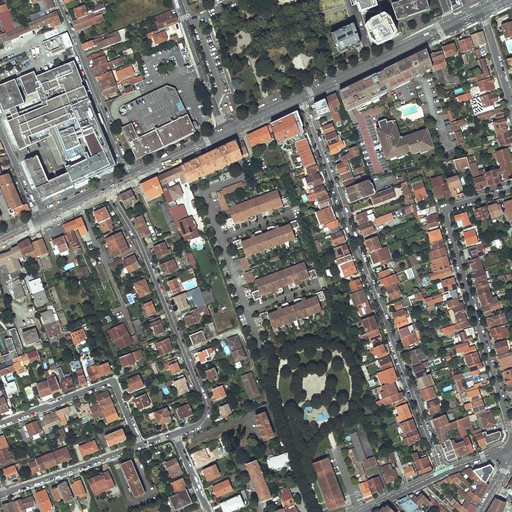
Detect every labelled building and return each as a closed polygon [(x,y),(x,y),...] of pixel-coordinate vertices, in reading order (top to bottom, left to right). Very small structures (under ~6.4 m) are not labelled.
[(44,0),(43,1),(42,1),(44,8),(46,11),(55,8),(51,0),(44,0)] [(406,0),(390,5),(393,13),(397,24),(397,25),(412,19),(411,16),(417,14),(418,16),(426,12),(424,9),(428,8),(426,3),(428,3),(426,0),(406,0)] [(449,0),(453,9),(463,6),(460,0),(449,0)] [(8,9),(6,4),(2,5),(2,6),(0,7),(0,13),(8,10),(8,9)] [(78,19),(106,8),(104,4),(92,9),(92,10),(88,12),(85,6),(75,10),(78,19)] [(78,19),(72,21),(76,31),(105,20),(102,15),(107,13),(106,8),(78,19)] [(8,10),(0,13),(0,16),(6,32),(16,28),(10,15),(8,10)] [(176,16),(176,14),(171,16),(169,11),(161,15),(161,16),(162,19),(157,21),(161,29),(167,26),(167,25),(178,21),(176,16)] [(54,26),(61,24),(56,12),(46,15),(50,23),(52,27),(54,26)] [(382,12),(369,18),(362,26),(368,39),(376,46),(389,40),(396,32),(389,17),(382,12)] [(39,18),(43,17),(42,13),(30,19),(31,22),(35,20),(39,18)] [(16,28),(25,24),(22,19),(16,22),(12,14),(10,15),(16,28)] [(43,26),(50,23),(46,15),(43,17),(39,18),(43,26)] [(29,22),(32,30),(37,28),(35,20),(31,22),(29,22)] [(6,32),(10,40),(19,36),(19,35),(32,30),(29,22),(25,24),(16,28),(6,32)] [(511,22),(501,26),(506,41),(511,40),(510,37),(511,36),(511,22)] [(354,23),(331,34),(339,53),(361,43),(354,23)] [(149,39),(153,38),(156,44),(167,40),(164,31),(159,33),(157,30),(147,34),(149,39)] [(6,32),(0,34),(0,40),(0,41),(2,44),(10,40),(6,32)] [(82,45),(84,50),(98,45),(99,49),(121,40),(117,32),(108,35),(109,39),(100,42),(99,38),(97,39),(93,41),(93,40),(82,45)] [(482,32),(471,36),(475,47),(486,43),(482,32)] [(59,35),(55,37),(60,47),(51,50),(52,54),(65,48),(59,35)] [(458,42),(462,52),(474,49),(470,38),(458,42)] [(457,54),(454,44),(442,48),(445,58),(457,54)] [(429,56),(427,50),(396,65),(399,73),(409,70),(412,78),(433,68),(429,56)] [(95,67),(108,63),(103,51),(91,56),(95,67)] [(442,51),(429,56),(433,68),(436,78),(439,77),(437,71),(442,69),(447,86),(453,84),(442,51)] [(28,57),(27,56),(18,59),(18,64),(29,59),(28,57)] [(108,73),(110,71),(110,69),(112,68),(113,68),(112,66),(115,65),(116,66),(125,62),(123,57),(122,57),(108,63),(95,67),(92,69),(95,77),(108,73)] [(483,74),(477,76),(478,80),(489,76),(483,58),(481,58),(478,59),(483,74)] [(83,86),(81,83),(83,82),(74,61),(36,77),(34,72),(20,78),(28,96),(37,92),(39,97),(42,103),(39,105),(35,106),(34,104),(22,109),(23,111),(6,118),(20,149),(47,138),(53,135),(65,163),(69,174),(74,185),(102,172),(117,166),(100,126),(97,118),(96,116),(83,86)] [(399,73),(396,65),(376,75),(377,76),(374,78),(373,80),(372,79),(369,80),(368,79),(349,88),(349,87),(344,90),(339,92),(345,110),(352,107),(355,106),(358,112),(361,110),(360,107),(364,105),(364,104),(371,101),(371,102),(378,99),(382,97),(384,94),(383,92),(397,85),(398,88),(411,82),(409,80),(412,78),(409,70),(399,73)] [(132,66),(116,72),(119,80),(135,74),(132,66)] [(104,90),(116,86),(111,74),(109,75),(108,73),(95,77),(97,80),(99,79),(104,90)] [(142,75),(130,80),(132,85),(144,81),(142,75)] [(479,86),(475,87),(476,91),(480,90),(481,92),(485,91),(486,92),(494,89),(492,83),(494,83),(492,77),(482,81),(482,80),(477,81),(479,86)] [(15,79),(0,85),(0,102),(4,112),(25,103),(15,79)] [(101,91),(103,96),(118,90),(118,89),(121,87),(121,86),(122,86),(121,83),(116,86),(104,90),(101,91)] [(117,116),(137,159),(147,155),(195,132),(194,129),(196,128),(198,127),(195,121),(191,123),(187,114),(175,89),(167,86),(142,97),(124,106),(127,112),(125,113),(117,116)] [(134,91),(132,87),(129,88),(125,89),(126,93),(121,95),(122,96),(134,91)] [(470,100),(471,99),(469,93),(455,98),(454,100),(456,103),(457,104),(470,100)] [(332,116),(335,123),(341,120),(338,114),(342,112),(335,94),(325,99),(329,111),(332,116)] [(471,99),(470,100),(471,102),(477,101),(477,103),(482,101),(484,108),(493,105),(492,102),(496,101),(495,97),(491,98),(490,94),(481,97),(471,99)] [(317,115),(329,111),(325,99),(313,105),(317,115)] [(478,119),(504,111),(502,107),(484,112),(475,115),(476,117),(477,117),(478,119)] [(298,111),(271,124),(279,146),(287,142),(287,140),(294,137),(303,133),(304,132),(302,126),(303,126),(298,111)] [(325,134),(334,130),(332,124),(328,125),(326,122),(327,122),(325,118),(319,120),(325,134)] [(454,133),(460,132),(458,127),(465,125),(463,119),(450,123),(454,133)] [(496,134),(507,131),(505,124),(506,124),(504,119),(487,124),(487,126),(494,124),(496,134)] [(386,120),(379,122),(378,122),(381,129),(378,130),(381,138),(383,143),(382,143),(385,150),(384,151),(387,159),(410,151),(411,153),(419,150),(420,152),(427,149),(434,146),(429,131),(425,133),(425,134),(420,135),(419,135),(417,135),(416,135),(403,140),(402,137),(401,137),(395,121),(393,122),(392,121),(387,123),(386,120)] [(258,130),(247,135),(251,147),(268,140),(269,143),(274,141),(271,132),(272,131),(270,125),(258,130)] [(339,142),(339,141),(335,131),(325,135),(329,146),(339,142)] [(454,133),(458,145),(464,144),(460,132),(454,133)] [(501,149),(511,147),(507,132),(497,135),(501,149)] [(306,166),(316,163),(306,138),(305,138),(303,133),(294,137),(296,142),(295,142),(304,167),(306,166)] [(53,135),(47,138),(59,166),(65,163),(53,135)] [(339,142),(329,146),(332,154),(337,152),(336,149),(346,146),(343,140),(339,142)] [(226,145),(181,166),(187,182),(233,161),(238,159),(242,157),(237,143),(236,141),(231,143),(226,145)] [(241,141),(237,143),(242,157),(243,156),(243,155),(243,154),(244,157),(247,156),(241,141)] [(340,158),(342,162),(343,162),(347,160),(358,156),(360,155),(356,146),(348,149),(350,154),(340,158)] [(497,169),(501,182),(504,181),(511,178),(511,163),(511,160),(511,159),(511,152),(509,154),(507,149),(495,153),(494,151),(491,152),(497,169)] [(74,185),(69,174),(63,177),(62,175),(60,176),(61,177),(49,183),(40,164),(42,163),(41,162),(40,162),(37,156),(25,161),(42,200),(47,198),(46,197),(71,187),(74,185)] [(472,156),(467,158),(470,172),(473,180),(474,179),(477,190),(482,188),(482,187),(488,185),(484,173),(484,172),(481,173),(482,175),(483,176),(480,177),(475,163),(474,163),(472,156)] [(467,158),(454,161),(455,164),(456,170),(460,169),(459,165),(464,164),(465,169),(468,168),(469,172),(470,172),(467,158)] [(336,165),(340,174),(347,172),(346,170),(348,169),(346,165),(348,164),(347,160),(343,162),(336,165)] [(318,168),(316,163),(306,166),(310,176),(311,176),(315,174),(314,170),(318,168)] [(174,170),(177,179),(180,178),(183,185),(187,182),(181,166),(174,170)] [(484,173),(488,185),(488,186),(501,182),(497,169),(490,171),(490,170),(488,171),(488,172),(484,173)] [(179,233),(179,234),(182,233),(186,241),(198,236),(195,228),(193,228),(192,227),(194,226),(193,222),(194,221),(188,204),(178,208),(177,204),(176,205),(174,200),(183,197),(179,186),(177,187),(174,180),(177,179),(174,170),(157,177),(163,193),(166,202),(179,233)] [(340,176),(342,182),(353,178),(350,171),(340,175),(341,176),(340,176)] [(9,173),(0,175),(0,182),(11,209),(9,211),(11,215),(14,214),(15,217),(18,216),(15,210),(22,206),(9,173)] [(311,176),(310,176),(303,178),(308,190),(314,188),(314,187),(323,183),(320,174),(311,177),(311,176)] [(446,199),(452,198),(447,182),(444,183),(442,176),(431,179),(436,195),(444,193),(446,199)] [(447,182),(452,198),(458,196),(456,190),(455,191),(454,189),(461,187),(458,176),(446,179),(447,182)] [(163,193),(157,177),(139,185),(146,200),(163,193)] [(342,182),(345,189),(358,184),(355,177),(353,178),(342,182)] [(370,195),(373,194),(375,192),(372,184),(370,183),(369,181),(367,180),(358,184),(345,189),(345,190),(345,192),(345,194),(348,202),(350,203),(370,195)] [(403,192),(405,196),(412,194),(407,181),(401,183),(404,192),(403,192)] [(224,196),(244,189),(242,182),(222,190),(223,195),(224,196)] [(417,201),(417,200),(422,199),(422,196),(426,195),(423,182),(413,184),(417,201)] [(318,199),(328,195),(324,185),(314,189),(318,199)] [(374,205),(395,196),(391,187),(373,194),(370,195),(374,205)] [(131,189),(119,195),(125,207),(136,201),(131,189)] [(278,191),(229,209),(232,218),(225,221),(228,228),(235,225),(235,224),(245,220),(245,222),(249,220),(251,221),(256,219),(255,215),(262,212),(263,216),(268,215),(269,213),(273,211),(273,210),(283,207),(283,208),(291,205),(288,197),(281,200),(278,191)] [(223,195),(217,197),(222,211),(229,209),(224,196),(223,195)] [(332,205),(329,196),(316,201),(317,203),(319,202),(320,204),(319,205),(321,210),(332,205)] [(495,204),(488,207),(491,218),(500,216),(500,214),(502,213),(498,200),(494,201),(495,204)] [(172,236),(179,233),(166,202),(162,204),(166,214),(164,215),(172,236)] [(15,210),(18,216),(30,210),(27,203),(22,206),(15,210)] [(336,220),(331,206),(316,212),(321,226),(321,225),(323,225),(336,220)] [(94,213),(99,224),(100,223),(111,218),(106,207),(94,213)] [(417,210),(419,217),(423,216),(422,213),(425,213),(424,212),(429,211),(428,207),(417,210)] [(485,207),(474,210),(476,218),(481,217),(481,219),(485,218),(484,216),(487,214),(485,207)] [(360,224),(369,221),(366,211),(356,214),(360,224)] [(359,225),(363,236),(375,232),(372,225),(376,224),(377,226),(394,219),(391,212),(369,221),(360,224),(359,225)] [(429,228),(438,225),(436,218),(439,217),(438,213),(425,216),(428,225),(422,227),(422,229),(429,228)] [(459,228),(469,225),(466,213),(455,216),(456,222),(457,221),(459,228)] [(150,235),(141,214),(138,216),(139,218),(134,220),(142,238),(150,235)] [(81,236),(87,234),(81,218),(75,221),(77,227),(81,236)] [(111,218),(100,223),(104,232),(113,228),(110,223),(113,222),(111,218)] [(292,230),(299,227),(296,220),(279,227),(278,225),(274,227),(273,226),(268,228),(269,232),(262,235),(260,231),(255,233),(254,235),(250,236),(251,237),(241,241),(240,239),(233,242),(236,250),(243,247),(246,257),(295,239),(292,230)] [(323,225),(321,225),(323,228),(324,228),(324,229),(329,227),(329,229),(331,229),(332,233),(340,230),(339,226),(340,226),(338,220),(323,226),(323,225)] [(77,227),(75,221),(63,226),(66,232),(67,231),(74,250),(79,248),(72,230),(77,227)] [(431,242),(442,239),(438,225),(429,228),(430,232),(428,232),(431,242)] [(463,230),(467,245),(477,242),(474,232),(478,231),(477,226),(476,226),(472,227),(463,230)] [(335,246),(346,242),(342,231),(327,236),(328,238),(332,237),(335,246)] [(40,233),(36,235),(39,241),(32,244),(36,257),(38,256),(37,255),(46,252),(42,240),(43,239),(40,233)] [(106,240),(110,248),(110,249),(125,242),(121,233),(106,240)] [(64,236),(52,241),(56,250),(59,249),(61,253),(70,249),(64,236)] [(97,239),(102,253),(105,251),(101,242),(105,240),(103,236),(97,239)] [(371,252),(382,248),(377,236),(365,240),(370,252),(371,252)] [(35,256),(29,239),(18,245),(19,247),(22,256),(27,254),(29,259),(35,256)] [(442,239),(431,242),(433,249),(444,245),(442,239)] [(476,246),(466,249),(469,256),(470,256),(471,259),(479,257),(485,255),(484,249),(492,246),(491,241),(476,246)] [(110,249),(114,257),(129,250),(125,242),(110,249)] [(154,248),(158,259),(169,255),(164,244),(154,248)] [(336,260),(350,254),(347,244),(332,249),(336,260)] [(388,263),(392,262),(386,246),(382,248),(371,252),(372,255),(370,256),(374,264),(380,262),(381,265),(388,263)] [(23,257),(22,256),(19,247),(12,250),(12,251),(5,254),(0,256),(0,263),(8,260),(9,261),(12,260),(14,265),(19,263),(18,259),(23,257)] [(445,255),(446,255),(447,255),(444,247),(427,252),(430,260),(445,255)] [(108,265),(114,262),(112,259),(109,260),(105,251),(102,253),(108,265)] [(353,260),(350,254),(336,260),(334,260),(335,263),(338,262),(340,265),(353,260)] [(437,271),(449,267),(445,255),(430,260),(431,265),(430,266),(431,270),(433,271),(437,269),(437,271)] [(472,266),(473,271),(482,268),(481,264),(482,264),(481,259),(485,258),(485,257),(487,256),(487,255),(479,257),(479,258),(469,261),(471,266),(472,266)] [(128,273),(138,268),(135,261),(136,260),(135,257),(123,262),(126,269),(125,269),(123,271),(124,273),(127,274),(128,273)] [(244,269),(250,267),(246,257),(240,259),(244,269)] [(109,268),(123,263),(121,259),(114,262),(108,265),(109,268)] [(65,270),(79,265),(77,260),(63,265),(65,270)] [(178,270),(174,260),(162,265),(164,270),(162,271),(165,276),(178,270)] [(357,272),(353,260),(340,265),(337,266),(342,278),(357,272)] [(304,263),(255,281),(259,290),(252,293),(254,301),(262,298),(262,296),(271,292),(272,294),(276,292),(278,293),(283,291),(281,287),(288,285),(290,289),(295,287),(296,285),(300,284),(299,282),(309,279),(310,280),(317,277),(314,270),(308,272),(304,263)] [(416,278),(418,277),(415,269),(420,267),(419,264),(417,264),(412,266),(416,278)] [(80,268),(84,277),(89,275),(86,266),(80,268)] [(473,273),(477,284),(486,281),(489,280),(488,278),(487,279),(484,271),(489,269),(488,267),(483,269),(483,270),(473,273)] [(436,278),(451,274),(449,268),(434,273),(436,278)] [(390,276),(394,274),(393,269),(390,269),(378,273),(380,278),(390,274),(390,276)] [(245,273),(249,283),(255,281),(251,270),(245,273)] [(386,288),(399,282),(396,274),(394,274),(390,276),(380,280),(382,285),(384,284),(386,288)] [(38,305),(48,301),(40,278),(29,282),(38,305)] [(172,292),(173,295),(182,292),(180,288),(179,288),(178,284),(181,282),(179,278),(168,283),(170,289),(171,289),(172,291),(172,292)] [(445,292),(456,288),(453,278),(441,281),(445,292)] [(134,285),(139,299),(150,294),(144,280),(134,285)] [(351,294),(363,289),(359,280),(350,283),(352,290),(350,291),(351,294)] [(475,284),(479,295),(489,291),(486,281),(477,284),(475,284)] [(387,288),(391,300),(401,296),(397,284),(387,288)] [(21,285),(12,288),(17,300),(25,297),(21,285)] [(196,305),(198,309),(206,305),(200,288),(174,299),(175,303),(177,303),(179,309),(180,308),(181,311),(188,308),(185,300),(188,298),(188,297),(192,296),(195,305),(196,305)] [(366,297),(363,289),(351,294),(355,306),(357,305),(367,301),(366,297)] [(443,297),(454,293),(453,290),(426,298),(424,299),(425,302),(425,303),(427,303),(428,306),(433,304),(433,303),(442,300),(441,296),(443,297)] [(325,299),(322,291),(315,294),(315,295),(306,299),(305,298),(301,299),(300,298),(294,300),(296,304),(288,307),(287,303),(282,305),(281,307),(277,308),(278,309),(268,313),(267,312),(259,315),(262,322),(269,319),(273,329),(322,311),(318,301),(325,299)] [(479,295),(483,307),(493,303),(490,293),(491,293),(491,291),(489,291),(479,295)] [(421,292),(414,295),(416,301),(421,300),(422,303),(425,302),(424,299),(422,296),(421,292)] [(131,293),(126,295),(130,304),(134,303),(131,293)] [(400,301),(395,304),(397,309),(403,306),(404,308),(411,305),(408,297),(400,300),(400,301)] [(454,308),(462,306),(461,302),(458,303),(457,298),(446,302),(448,307),(453,305),(454,308)] [(370,310),(367,301),(357,305),(361,316),(362,315),(364,319),(373,315),(370,310)] [(147,307),(144,308),(148,317),(156,314),(153,307),(154,307),(152,302),(146,304),(147,307)] [(483,307),(486,317),(492,315),(490,310),(502,306),(500,302),(483,307)] [(188,325),(189,327),(199,323),(200,320),(198,316),(199,314),(203,313),(206,314),(207,317),(210,316),(206,305),(198,309),(189,312),(191,316),(185,318),(187,325),(188,325)] [(452,320),(434,326),(436,331),(466,321),(463,312),(464,312),(462,307),(449,311),(452,320)] [(41,313),(49,336),(60,332),(51,310),(41,313)] [(393,316),(395,319),(406,315),(405,311),(401,312),(400,310),(392,313),(393,316)] [(485,327),(487,331),(489,330),(492,329),(491,325),(493,325),(493,324),(497,323),(498,325),(506,323),(503,313),(486,318),(488,326),(485,327)] [(396,324),(399,330),(414,324),(410,314),(406,315),(395,319),(396,324)] [(367,334),(378,330),(376,322),(373,316),(362,320),(367,334)] [(153,328),(157,336),(164,333),(162,327),(163,327),(159,317),(151,320),(152,324),(149,325),(151,329),(153,328)] [(466,321),(436,331),(437,334),(440,332),(440,333),(443,332),(445,336),(452,334),(451,331),(469,326),(467,321),(466,321)] [(400,333),(402,338),(413,334),(412,332),(415,331),(418,330),(416,323),(414,324),(399,330),(400,333)] [(123,324),(108,331),(113,341),(116,340),(120,348),(132,343),(123,324)] [(134,327),(138,335),(145,332),(141,324),(134,327)] [(493,335),(495,340),(508,336),(506,328),(501,329),(500,326),(492,329),(489,330),(491,335),(493,335)] [(18,357),(15,350),(23,347),(16,328),(7,331),(10,339),(5,341),(9,352),(10,354),(2,357),(4,362),(12,359),(18,357)] [(35,328),(23,332),(28,345),(39,341),(35,328)] [(460,336),(463,344),(467,342),(473,341),(470,334),(472,333),(470,328),(464,330),(465,332),(460,333),(459,334),(456,335),(457,337),(460,336)] [(382,339),(379,330),(378,330),(367,334),(361,336),(362,339),(369,336),(370,341),(371,343),(373,342),(382,339)] [(404,343),(405,346),(418,342),(416,337),(417,337),(415,331),(412,332),(413,334),(402,338),(404,343)] [(189,337),(193,346),(205,341),(202,332),(189,337)] [(227,339),(236,362),(245,358),(237,336),(227,339)] [(155,344),(160,357),(172,352),(170,346),(171,346),(168,339),(155,344)] [(366,351),(375,347),(373,342),(371,343),(370,341),(363,344),(366,351)] [(494,344),(498,355),(508,351),(505,341),(494,344)] [(465,356),(476,352),(475,346),(469,348),(467,342),(463,344),(456,346),(457,349),(458,349),(461,357),(465,356)] [(383,344),(375,347),(377,352),(376,352),(376,353),(377,353),(379,358),(388,354),(387,351),(386,350),(385,350),(383,344)] [(410,352),(415,366),(422,363),(424,362),(431,360),(429,356),(424,358),(420,349),(410,352)] [(26,354),(29,363),(40,359),(37,350),(26,354)] [(139,350),(120,358),(123,367),(124,367),(125,368),(135,364),(132,358),(141,355),(139,350)] [(197,355),(201,365),(208,362),(207,359),(209,358),(207,351),(197,355)] [(503,367),(504,371),(511,368),(511,351),(498,356),(501,368),(503,367)] [(469,366),(480,362),(476,352),(465,356),(469,366)] [(14,365),(16,370),(17,374),(27,371),(24,364),(29,363),(26,354),(12,360),(14,365)] [(77,356),(68,359),(72,370),(76,368),(81,383),(82,383),(83,385),(88,383),(82,367),(81,364),(77,356)] [(383,371),(393,367),(391,362),(389,357),(379,361),(383,371)] [(176,359),(163,364),(166,371),(169,369),(172,375),(180,372),(178,366),(178,365),(176,359)] [(0,365),(0,370),(14,365),(12,360),(5,362),(6,363),(4,364),(2,365),(0,365)] [(414,372),(417,378),(426,375),(423,367),(426,366),(424,362),(422,363),(422,364),(413,368),(414,372)] [(454,378),(455,382),(457,381),(465,379),(472,376),(480,373),(479,369),(482,368),(480,362),(469,366),(467,366),(469,372),(454,378)] [(108,363),(97,367),(100,376),(111,372),(108,363)] [(9,398),(12,397),(11,395),(10,392),(8,387),(4,377),(3,378),(2,375),(16,370),(14,365),(0,370),(0,374),(2,381),(5,389),(9,398)] [(96,365),(86,368),(90,379),(100,376),(97,367),(96,365)] [(361,367),(365,378),(368,377),(369,376),(364,365),(361,367)] [(61,367),(56,368),(65,391),(75,387),(71,377),(64,380),(63,377),(64,377),(63,373),(64,373),(61,367)] [(396,375),(393,367),(383,371),(377,373),(382,386),(394,382),(398,380),(396,375)] [(205,372),(209,383),(218,379),(214,368),(205,372)] [(241,377),(250,399),(259,395),(251,373),(241,377)] [(48,374),(46,374),(48,382),(52,392),(52,393),(60,391),(55,376),(49,378),(48,374)] [(129,386),(131,391),(143,386),(139,375),(128,380),(130,385),(129,386)] [(418,382),(421,389),(434,384),(431,375),(417,379),(418,382)] [(188,392),(186,386),(187,385),(184,379),(173,383),(175,387),(177,387),(180,395),(188,392)] [(465,379),(457,381),(461,393),(468,390),(466,382),(465,379)] [(18,389),(15,381),(7,384),(8,387),(10,392),(17,390),(18,389)] [(37,385),(36,381),(31,383),(36,396),(41,394),(37,385)] [(48,382),(37,385),(41,394),(41,396),(52,392),(48,382)] [(396,389),(394,382),(382,386),(376,388),(379,394),(380,393),(383,399),(390,396),(398,394),(396,389)] [(212,391),(216,401),(226,398),(221,387),(212,391)] [(423,394),(426,401),(436,398),(432,387),(422,390),(423,394)] [(5,389),(0,390),(0,394),(3,393),(4,398),(0,399),(0,412),(0,414),(9,410),(5,400),(9,399),(9,398),(5,389)] [(471,403),(481,400),(478,389),(468,392),(471,403)] [(92,414),(113,405),(107,392),(97,396),(99,403),(92,406),(93,408),(90,409),(92,414)] [(398,394),(390,396),(393,402),(404,398),(402,392),(398,394)] [(134,399),(139,410),(150,406),(145,395),(134,399)] [(378,408),(393,402),(390,396),(383,399),(376,402),(378,406),(378,408)] [(428,408),(431,414),(441,410),(437,400),(427,404),(428,408)] [(471,403),(475,413),(485,410),(481,400),(471,403)] [(92,414),(90,409),(88,404),(85,405),(84,403),(82,404),(80,409),(81,411),(78,413),(79,419),(91,414),(92,414)] [(409,410),(406,404),(396,407),(399,416),(395,418),(397,423),(399,422),(405,419),(411,417),(409,410)] [(65,418),(77,413),(74,405),(57,412),(60,421),(62,426),(67,424),(65,418)] [(92,414),(91,414),(94,419),(105,414),(109,423),(119,418),(113,405),(92,414)] [(189,405),(177,409),(181,419),(193,415),(189,405)] [(221,417),(223,420),(230,417),(229,414),(230,414),(227,405),(219,408),(222,416),(221,417)] [(155,412),(148,414),(151,421),(156,419),(159,425),(166,423),(165,422),(170,420),(166,409),(155,413),(155,412)] [(476,417),(481,429),(481,430),(484,428),(485,429),(495,425),(490,412),(490,410),(475,415),(476,417)] [(49,415),(48,416),(52,425),(60,421),(57,412),(53,413),(53,414),(52,414),(51,414),(50,414),(49,414),(49,415)] [(254,416),(264,440),(273,437),(264,413),(254,416)] [(444,426),(446,425),(443,416),(432,420),(435,429),(444,426)] [(463,438),(468,437),(465,429),(469,427),(472,434),(474,433),(474,431),(470,422),(469,417),(457,421),(463,438)] [(412,419),(406,421),(400,424),(400,425),(403,434),(406,433),(416,429),(414,423),(412,419)] [(22,428),(26,437),(41,432),(37,421),(22,427),(22,428)] [(450,440),(456,457),(462,455),(468,453),(464,443),(464,441),(463,438),(457,421),(446,425),(444,426),(446,431),(457,427),(458,430),(455,431),(460,444),(454,446),(454,445),(454,444),(452,438),(449,439),(450,440)] [(441,443),(446,441),(443,432),(446,431),(444,426),(435,429),(441,443)] [(29,443),(27,440),(26,437),(22,428),(19,430),(25,444),(29,443)] [(123,428),(104,436),(109,446),(127,438),(123,428)] [(418,435),(416,429),(406,433),(410,443),(420,439),(418,435)] [(474,433),(479,447),(484,445),(486,444),(482,433),(481,430),(481,429),(474,431),(474,433)] [(482,433),(486,444),(487,445),(497,440),(499,440),(501,436),(500,431),(487,436),(485,432),(482,433)] [(360,462),(362,461),(366,460),(356,432),(350,435),(360,462)] [(0,449),(2,449),(2,450),(9,447),(4,435),(0,436),(0,449)] [(231,454),(223,437),(219,439),(224,449),(224,452),(222,453),(224,457),(231,454)] [(468,437),(463,438),(464,441),(464,443),(468,453),(473,451),(468,437)] [(441,443),(448,464),(452,462),(457,460),(456,457),(450,440),(446,441),(441,443)] [(99,450),(95,441),(79,447),(83,456),(93,452),(93,453),(99,450)] [(204,449),(203,446),(198,448),(200,452),(194,454),(197,459),(198,459),(200,464),(209,460),(207,455),(211,453),(208,448),(204,449)] [(53,453),(58,465),(71,459),(66,448),(53,453)] [(7,449),(0,451),(0,459),(2,464),(12,461),(10,458),(12,457),(10,453),(11,453),(11,451),(8,452),(7,449)] [(406,477),(415,474),(410,461),(401,464),(396,451),(393,452),(395,457),(397,463),(401,473),(404,472),(406,477)] [(269,467),(290,459),(287,452),(269,460),(269,459),(266,460),(269,467)] [(46,469),(58,465),(53,453),(41,458),(46,469)] [(415,462),(419,473),(431,469),(426,455),(418,458),(416,453),(412,455),(414,462),(415,462)] [(375,457),(366,460),(362,461),(365,469),(378,464),(375,457)] [(35,460),(40,471),(46,469),(41,458),(35,460)] [(312,464),(328,509),(332,507),(332,508),(343,504),(341,499),(340,498),(342,497),(327,458),(312,464)] [(134,497),(145,492),(131,459),(120,464),(134,497)] [(167,469),(171,479),(182,474),(178,464),(177,464),(175,459),(165,463),(168,468),(167,469)] [(40,471),(35,460),(29,463),(33,473),(40,471)] [(261,502),(272,498),(256,460),(246,464),(261,502)] [(354,473),(362,470),(359,462),(352,465),(354,473)] [(4,470),(8,480),(18,476),(15,467),(20,465),(19,463),(14,465),(14,466),(4,470)] [(390,463),(381,467),(383,473),(387,484),(398,480),(394,469),(393,470),(390,463)] [(215,465),(202,471),(204,476),(205,475),(207,479),(211,477),(212,479),(220,476),(215,465)] [(483,480),(486,483),(490,476),(494,469),(489,465),(473,471),(483,480)] [(474,478),(480,484),(483,480),(473,471),(471,469),(464,471),(473,479),(474,478)] [(363,483),(367,481),(362,470),(354,473),(365,500),(366,503),(369,501),(374,499),(372,494),(369,488),(366,489),(363,483)] [(109,489),(114,486),(108,472),(89,480),(95,495),(106,490),(107,491),(109,490),(109,489)] [(149,475),(154,486),(160,483),(154,472),(149,475)] [(463,483),(472,491),(474,489),(468,483),(468,482),(459,473),(457,474),(454,475),(463,483)] [(461,484),(463,483),(454,475),(451,477),(448,478),(453,482),(456,484),(459,482),(461,484)] [(379,491),(384,490),(379,477),(367,481),(369,488),(372,494),(379,491)] [(71,485),(76,496),(79,495),(80,497),(86,495),(80,478),(74,481),(75,483),(71,485)] [(175,494),(187,490),(182,479),(171,484),(175,494)] [(486,483),(483,480),(480,484),(475,493),(481,498),(485,492),(489,485),(486,483)] [(227,481),(212,487),(215,493),(217,497),(218,496),(219,497),(229,492),(228,491),(231,490),(227,481)] [(66,483),(58,486),(59,487),(64,500),(65,503),(74,500),(66,483)] [(57,503),(64,500),(59,487),(52,490),(57,503)] [(284,510),(295,506),(288,488),(277,492),(284,509),(284,510)] [(175,494),(168,498),(173,510),(192,502),(187,490),(175,494)] [(466,498),(476,506),(477,505),(478,503),(468,495),(467,496),(460,490),(458,492),(466,498)] [(472,491),(468,495),(478,503),(480,501),(481,498),(475,493),(472,491)] [(46,492),(36,495),(42,511),(43,511),(52,509),(46,492)] [(436,511),(437,511),(438,510),(428,499),(425,497),(422,494),(416,499),(414,497),(412,495),(408,497),(413,502),(417,506),(422,502),(432,511),(436,511)] [(220,504),(223,511),(230,511),(244,506),(239,496),(220,504)] [(32,497),(22,501),(26,510),(36,506),(32,497)] [(407,506),(413,502),(408,497),(402,499),(397,502),(407,511),(409,509),(407,506)] [(440,511),(447,511),(436,502),(430,497),(428,499),(438,510),(440,511)] [(457,503),(467,511),(473,511),(474,511),(476,506),(466,498),(464,500),(466,503),(463,506),(458,501),(457,503)] [(502,511),(506,503),(495,498),(489,509),(487,511),(502,511)] [(467,511),(457,503),(454,499),(452,501),(455,504),(453,506),(459,511),(467,511)] [(22,501),(22,500),(14,503),(14,501),(12,502),(15,511),(25,511),(25,510),(26,510),(22,501)] [(443,502),(450,509),(452,508),(448,504),(449,504),(445,500),(443,502)] [(4,511),(15,511),(12,502),(2,505),(4,511)]
